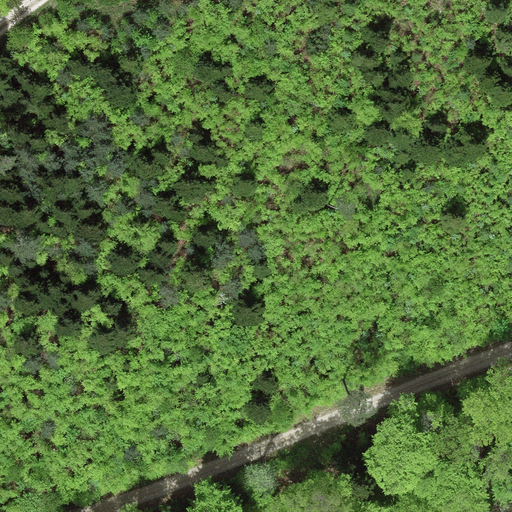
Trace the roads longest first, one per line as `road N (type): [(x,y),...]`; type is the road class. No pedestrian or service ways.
road 1 (track): [(74,511),(184,475),(511,335)]
road 2 (track): [(355,402),(291,474),(272,511)]
